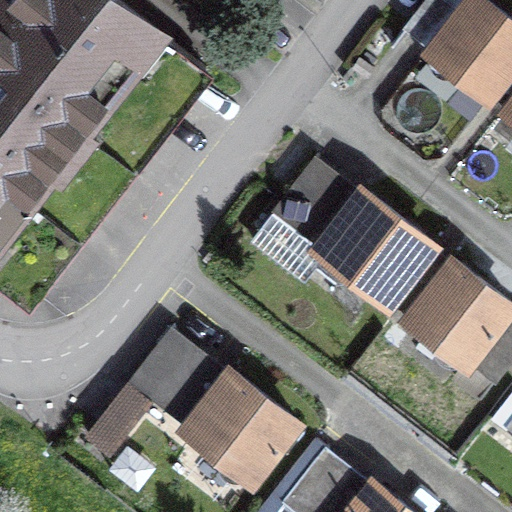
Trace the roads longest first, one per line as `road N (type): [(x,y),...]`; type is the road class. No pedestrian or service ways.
road 1 (residential): [(161,266),(487,511)]
road 2 (residential): [(294,74),(511,243)]
road 3 (residential): [(161,266),(294,74)]
road 4 (residential): [(0,361),(29,371),(115,332),(161,266)]
